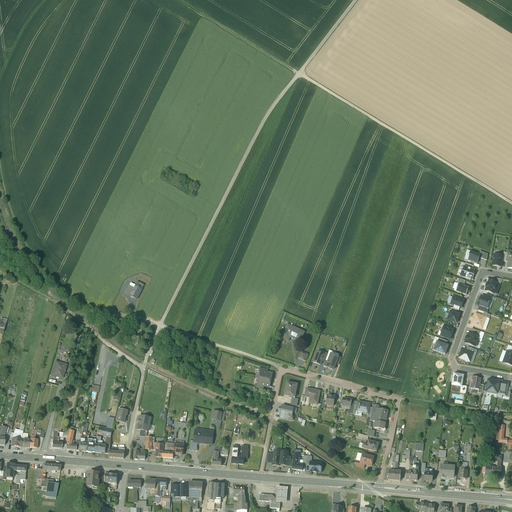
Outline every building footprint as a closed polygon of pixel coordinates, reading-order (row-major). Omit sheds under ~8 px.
[(468,260),(477,264),(479,258),(480,255),(479,255),(471,252),(468,260)] [(480,252),(479,255),(480,255),(479,258),(487,261),(488,254),(480,252)] [(504,256),(494,255),(492,266),(502,267),(503,262),(504,256)] [(473,270),(464,267),(464,268),(463,272),(462,272),(460,276),(467,279),(470,280),(471,280),(473,276),(473,275),(474,271),(473,270)] [(485,292),(493,294),(497,283),(492,282),(489,281),(488,284),(487,284),(486,288),(487,288),(485,292)] [(130,283),(125,294),(137,299),(144,286),(137,282),(135,286),(130,283)] [(464,286),(458,284),(458,285),(456,292),(466,296),(469,288),(464,286)] [(485,298),(481,297),(479,303),(480,303),(478,307),(480,307),(487,310),(490,300),(485,298)] [(461,301),(453,298),(451,305),(454,306),(460,308),(461,309),(464,302),(461,301)] [(455,314),(450,312),(450,313),(447,321),(456,324),(459,315),(455,314)] [(472,326),(482,329),(486,318),(482,317),(476,315),(472,326)] [(304,333),(287,326),(282,339),(288,342),(290,338),(300,342),(304,333)] [(450,330),(443,328),(442,329),(441,331),(442,332),(442,333),(444,333),(442,337),(450,340),(453,331),(450,330)] [(470,335),(478,338),(480,332),(472,329),(470,335)] [(465,344),(475,347),(478,338),(470,335),(468,334),(465,344)] [(437,343),(437,342),(434,351),(445,355),(448,347),(446,346),(437,343)] [(470,363),(473,354),(469,352),(462,350),(459,359),(470,363)] [(308,355),(301,352),(298,359),(305,362),(308,355)] [(324,355),(317,353),(313,363),(320,366),(322,362),(321,362),(324,355)] [(503,364),(511,366),(511,354),(507,353),(503,364)] [(338,357),(331,355),(328,362),(326,368),(333,371),(336,364),(338,358),(338,357)] [(66,366),(55,362),(51,376),(56,377),(56,376),(63,377),(66,366)] [(267,373),(260,372),(259,379),(271,381),(272,375),(267,373)] [(463,377),(454,375),(452,387),(461,388),(462,387),(463,377)] [(477,379),(471,378),(469,390),(475,391),(475,390),(478,391),(479,391),(480,386),(481,380),(477,380),(477,379)] [(271,381),(259,379),(258,385),(258,386),(264,387),(269,388),(271,381)] [(488,385),(486,393),(498,395),(500,382),(488,380),(488,385)] [(509,384),(500,382),(498,395),(506,396),(507,397),(508,393),(509,384)] [(297,385),(287,383),(284,396),(292,398),(295,398),(297,385)] [(320,392),(306,389),(305,397),(305,398),(310,399),(309,404),(317,406),(320,392)] [(335,398),(327,396),(326,403),(325,405),(326,405),(333,407),(335,398)] [(352,401),(343,399),(342,406),(351,408),(352,402),(352,401)] [(370,405),(358,402),(358,404),(355,403),(352,415),(355,416),(356,413),(356,412),(362,413),(361,413),(368,415),(369,408),(370,405)] [(387,411),(378,410),(379,406),(374,405),(373,414),(377,415),(375,423),(384,424),(385,418),(386,418),(387,411)] [(293,409),(282,407),(280,416),(283,416),(292,418),(293,409)] [(128,412),(119,410),(117,422),(123,423),(124,416),(127,416),(128,412)] [(218,413),(211,412),(209,420),(220,423),(222,414),(218,413)] [(150,419),(140,417),(138,430),(141,431),(148,432),(150,419)] [(384,424),(375,423),(374,429),(382,430),(382,432),(384,432),(385,431),(385,430),(384,428),(385,425),(384,424)] [(108,430),(98,428),(97,436),(101,437),(106,438),(107,438),(111,438),(112,431),(108,430)] [(15,430),(12,439),(21,440),(23,432),(15,430)] [(205,431),(195,430),(194,442),(197,442),(197,443),(198,443),(207,444),(206,445),(211,446),(212,442),(213,434),(205,433),(205,431)] [(73,442),(72,442),(73,432),(69,432),(67,439),(66,445),(66,450),(76,451),(76,446),(75,446),(73,446),(73,442)] [(503,432),(500,432),(498,443),(506,444),(507,441),(502,440),(503,432)] [(85,433),(82,433),(81,439),(79,445),(78,451),(78,452),(85,452),(87,444),(83,444),(85,433)] [(35,437),(31,437),(30,440),(30,441),(29,449),(37,450),(37,441),(34,441),(35,437)] [(62,445),(56,444),(57,438),(53,438),(52,449),(62,450),(62,445)] [(21,440),(12,439),(11,447),(20,448),(21,440)] [(21,440),(20,448),(29,449),(30,441),(21,440)] [(95,441),(88,440),(87,444),(85,452),(87,452),(87,453),(91,454),(91,453),(94,453),(95,445),(95,441)] [(376,442),(369,440),(367,446),(366,450),(376,453),(379,445),(375,444),(376,442)] [(194,442),(191,441),(189,451),(197,452),(198,443),(197,443),(197,442),(194,442)] [(423,444),(415,444),(414,452),(423,452),(423,444)] [(98,446),(95,445),(94,453),(105,454),(106,448),(106,446),(98,446)] [(184,446),(175,445),(174,449),(174,453),(174,455),(182,456),(184,446)] [(142,455),(139,455),(139,451),(140,446),(135,446),(134,460),(139,461),(139,460),(145,461),(145,456),(142,455)] [(218,453),(214,452),(213,457),(212,466),(221,467),(222,461),(218,461),(218,453)] [(281,453),(274,452),(274,455),(273,464),(272,466),(279,467),(281,452),(281,453)] [(288,453),(281,452),(279,467),(280,466),(286,467),(287,458),(288,453)] [(299,456),(294,455),(293,462),(292,467),(292,470),(302,471),(303,466),(298,465),(299,456)] [(364,465),(371,467),(373,458),(363,455),(361,463),(356,461),(355,467),(363,469),(364,465)] [(311,463),(310,463),(310,466),(309,472),(313,473),(316,473),(317,473),(321,473),(321,471),(322,470),(323,469),(322,468),(319,468),(320,464),(311,463)] [(14,466),(7,465),(6,473),(6,479),(12,480),(13,472),(17,472),(17,467),(14,467),(14,466)] [(454,467),(441,466),(440,478),(445,479),(445,478),(453,479),(454,467)] [(26,468),(17,467),(17,472),(20,472),(19,476),(17,476),(16,484),(19,485),(20,481),(25,481),(26,468)] [(497,468),(486,467),(486,468),(486,475),(500,477),(500,474),(501,474),(501,472),(501,471),(501,469),(500,469),(497,468)] [(42,471),(36,470),(36,477),(35,481),(43,481),(44,480),(44,473),(45,471),(42,471)] [(93,473),(93,474),(89,474),(88,487),(98,488),(99,474),(96,474),(95,473),(93,473)] [(425,474),(425,475),(424,482),(432,483),(433,475),(429,475),(425,474)] [(118,476),(106,475),(105,479),(105,483),(117,485),(118,476)] [(156,481),(151,481),(148,481),(147,489),(155,490),(156,481)] [(167,482),(156,481),(155,490),(155,497),(155,503),(159,503),(159,502),(161,502),(161,497),(161,492),(160,492),(161,486),(162,486),(162,491),(166,491),(167,482)] [(141,482),(128,482),(128,488),(133,488),(134,491),(134,498),(134,504),(137,504),(137,491),(138,491),(138,488),(141,488),(141,482)] [(203,484),(189,483),(190,498),(190,501),(198,502),(202,502),(203,484)] [(47,484),(46,488),(46,492),(57,493),(58,485),(53,484),(47,484)] [(216,485),(209,484),(208,500),(215,501),(215,499),(216,485)] [(224,485),(216,485),(215,499),(221,499),(223,499),(224,485)] [(244,489),(233,488),(233,493),(232,497),(239,498),(239,499),(239,504),(239,511),(240,511),(244,511),(247,510),(247,505),(245,505),(244,489)] [(275,500),(277,501),(276,505),(280,505),(280,504),(286,505),(287,489),(276,488),(275,500)] [(275,500),(272,496),(260,496),(259,502),(271,503),(271,504),(276,505),(277,501),(275,500)] [(215,501),(208,500),(207,509),(214,510),(215,501)] [(198,502),(190,501),(190,509),(193,510),(198,510),(198,502)]
